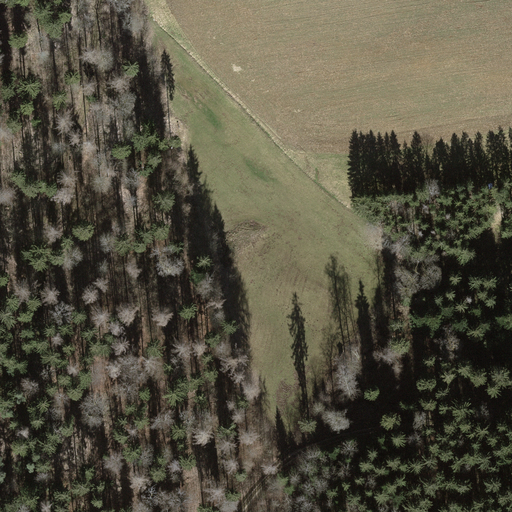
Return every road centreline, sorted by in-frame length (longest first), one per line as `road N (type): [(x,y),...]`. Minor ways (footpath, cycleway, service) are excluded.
road 1 (track): [(101,0),(91,85),(56,190),(0,492)]
road 2 (track): [(233,511),(262,473),(311,444),(449,419),(511,420)]
road 3 (track): [(511,260),(383,269)]
